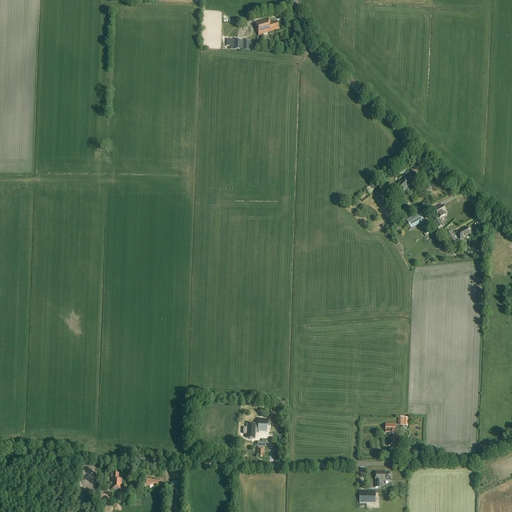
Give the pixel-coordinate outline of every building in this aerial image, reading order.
[(268,36),(267,33),(273,32),(273,31),(279,29),(277,22),(271,24),(269,19),(255,23),(258,36),(263,35),(264,37),(268,36)] [(227,40),(226,47),(231,47),(230,50),(250,51),(250,41),(227,40)] [(411,176),(407,180),(404,177),(393,188),(401,197),(412,187),(411,186),(416,181),(411,176)] [(443,206),(435,210),(436,213),(434,214),(437,220),(434,221),(438,229),(442,226),(439,219),(445,215),(446,215),(446,214),(445,212),(446,212),(443,206)] [(420,213),(406,220),(411,229),(424,222),(420,213)] [(467,228),(464,229),(456,233),(460,240),(464,238),(464,237),(470,234),(467,228)] [(451,232),(445,235),(451,246),(457,242),(451,232)] [(408,426),(408,418),(398,418),(398,426),(405,426),(408,426)] [(396,433),(396,424),(386,424),(385,433),(389,433),(396,433)] [(393,437),(393,433),(389,433),(389,437),(388,437),(388,447),(396,447),(396,437),(393,437)] [(385,472),(375,472),(375,488),(379,488),(379,481),(391,481),(391,473),(385,473),(385,472)] [(111,473),(111,475),(111,478),(112,478),(111,490),(121,490),(122,479),(118,479),(119,474),(111,473)] [(143,480),(143,486),(143,488),(146,488),(146,487),(149,487),(149,489),(154,490),(154,487),(158,488),(158,481),(143,480)] [(169,511),(179,511),(182,482),(172,481),(169,511)] [(376,492),(366,492),(366,501),(373,500),(373,497),(376,497),(376,492)]
